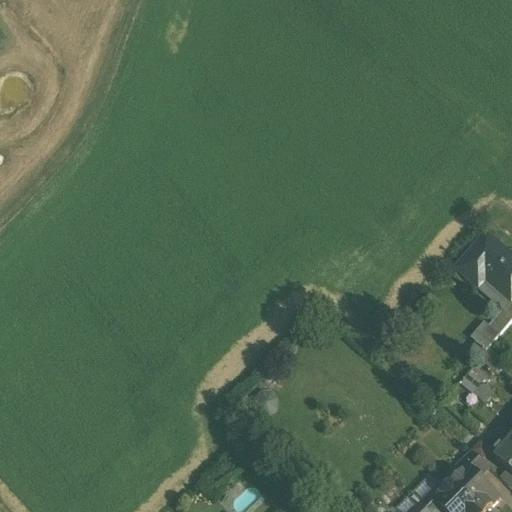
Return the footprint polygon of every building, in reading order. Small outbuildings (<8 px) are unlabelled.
[(511,259),(486,237),(456,272),(479,292),(489,279),(511,298),(511,259)] [(489,329),(489,330),(499,339),(511,324),(511,319),(504,312),(489,329)] [(489,329),(486,327),(473,343),(476,345),(486,354),(499,339),(489,330),(489,329)] [(486,354),(476,345),(468,354),(479,363),(486,354)] [(511,444),(496,463),(511,476),(511,444)] [(489,471),(472,455),(463,463),(480,480),(489,471)] [(480,480),(463,463),(455,472),(460,477),(451,486),(476,511),(490,511),(501,502),(480,480)] [(476,511),(451,486),(442,496),(436,490),(428,498),(441,511),(476,511)] [(441,511),(428,498),(419,507),(424,511),(441,511)]
